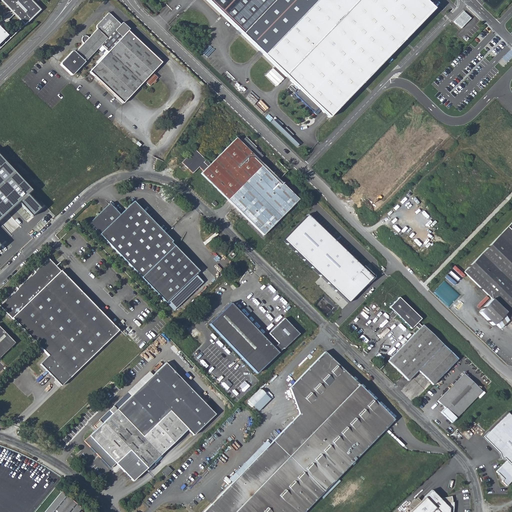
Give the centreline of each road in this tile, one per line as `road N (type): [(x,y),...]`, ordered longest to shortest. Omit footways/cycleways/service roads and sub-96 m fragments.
road 1 (unclassified): [(0,279),(104,183),(135,174),(171,182),(453,450),(475,480),(479,511)]
road 2 (unclassified): [(137,13),(511,379)]
road 3 (unclassified): [(113,511),(53,461),(0,437)]
